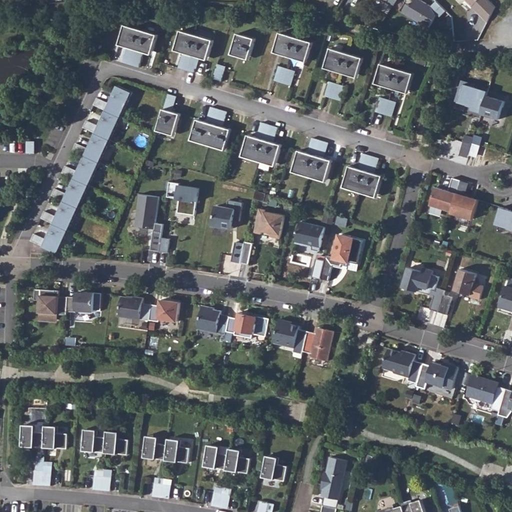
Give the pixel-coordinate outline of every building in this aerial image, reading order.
[(436,0),(432,5),(421,0),(414,0),(412,5),(408,3),(403,12),(429,27),(437,13),(440,16),(446,9),(436,0)] [(467,0),(468,1),(473,6),(489,22),(497,6),(491,0),(467,0)] [(152,55),(153,51),(158,34),(126,24),(121,41),(120,44),(152,55)] [(208,60),(209,57),(215,40),(182,30),(177,47),(176,50),(208,60)] [(281,32),(276,49),(308,59),(313,42),(281,32)] [(256,38),(239,33),(232,54),(249,60),(256,38)] [(144,53),(127,48),(123,62),(139,67),(144,53)] [(331,48),(327,65),(359,74),(364,58),(331,48)] [(308,59),(276,49),(275,52),(307,62),(308,59)] [(200,58),(183,53),(179,68),(196,73),(200,58)] [(415,73),(382,63),(377,80),(410,90),(415,73)] [(226,66),(218,64),(214,78),(221,81),(226,66)] [(359,74),(327,65),(326,68),(358,78),(359,74)] [(296,71),(280,66),(275,80),(291,85),(296,71)] [(410,90),(377,80),(376,83),(409,93),(410,90)] [(470,82),(462,80),(455,102),(470,106),(469,109),(499,119),(505,102),(487,96),(489,88),(478,85),(477,88),(469,85),(470,82)] [(346,86),(330,81),(326,96),(342,101),(346,86)] [(31,240),(58,253),(73,220),(133,92),(118,85),(110,103),(97,97),(94,104),(107,110),(99,126),(87,120),(84,127),(96,133),(89,148),(76,142),(73,150),(86,155),(78,171),(66,165),(63,172),(75,178),(68,194),(55,188),(52,195),(65,201),(57,216),(45,211),(41,218),(54,224),(47,239),(34,233),(31,240)] [(397,102),(381,97),(376,111),(393,117),(397,102)] [(228,111),(211,106),(207,121),(223,126),(228,111)] [(175,135),(176,132),(181,114),(164,108),(159,127),(158,130),(175,135)] [(232,129),(198,119),(193,136),(192,140),(226,150),(232,129)] [(279,127),(262,122),(258,137),(274,142),(279,127)] [(282,145),(250,134),(244,153),(277,163),(282,145)] [(474,137),(466,134),(460,155),(468,157),(474,137)] [(329,142),(313,137),(309,152),(325,157),(329,142)] [(302,151),(297,169),(328,178),(333,160),(302,151)] [(277,163),(244,153),(243,156),(276,166),(277,163)] [(380,158),(364,153),(359,168),(375,173),(380,158)] [(351,165),(345,184),(378,194),(384,176),(351,165)] [(328,178),(297,169),(296,172),(326,182),(328,178)] [(452,211),(461,180),(453,177),(449,190),(436,186),(431,204),(452,211)] [(470,182),(461,180),(452,211),(473,218),(479,199),(466,195),(470,182)] [(171,182),(168,197),(180,198),(179,212),(196,215),(200,188),(180,185),(181,183),(171,182)] [(378,194),(345,184),(344,187),(377,197),(378,194)] [(160,197),(141,194),(136,226),(151,228),(152,226),(156,227),(157,221),(160,197)] [(217,206),(214,225),(233,228),(234,220),(240,221),(244,202),(229,200),(228,207),(217,206)] [(511,209),(501,206),(496,224),(511,228),(511,209)] [(260,208),(255,232),(262,234),(262,231),(269,232),(272,236),(281,238),(285,215),(266,211),(267,210),(260,208)] [(157,221),(156,227),(153,248),(170,251),(172,238),(164,236),(165,223),(157,221)] [(326,227),(301,221),(297,241),(311,245),(313,247),(312,250),(320,251),(326,227)] [(325,260),(321,279),(330,281),(333,266),(333,265),(342,267),(343,264),(348,266),(349,261),(358,264),(364,241),(341,235),(335,259),(326,257),(325,260)] [(246,241),(245,244),(241,263),(250,265),(254,243),(246,241)] [(232,261),(241,263),(245,244),(236,242),(232,261)] [(325,260),(317,258),(313,277),(321,279),(325,260)] [(431,309),(439,312),(444,294),(446,290),(438,287),(441,277),(433,274),(434,271),(425,268),(424,272),(409,267),(404,286),(432,295),(433,290),(436,291),(435,296),(431,309)] [(478,273),(462,269),(460,274),(461,276),(460,279),(459,278),(455,290),(471,295),(470,296),(480,299),(485,286),(475,283),(478,273)] [(511,286),(508,285),(501,306),(511,308),(511,286)] [(69,296),(60,295),(60,290),(36,288),(35,300),(41,300),(40,318),(58,319),(59,314),(67,315),(67,311),(69,296)] [(77,297),(69,296),(67,311),(77,312),(77,310),(95,312),(96,292),(86,292),(86,293),(78,292),(77,297)] [(444,294),(439,312),(447,314),(453,297),(444,294)] [(120,316),(150,320),(152,304),(144,303),(144,298),(135,296),(134,298),(128,297),(123,296),(120,316)] [(161,306),(152,304),(150,320),(159,322),(160,319),(178,321),(181,302),(162,300),(161,306)] [(227,331),(230,317),(230,316),(221,314),(222,311),(215,309),(215,308),(203,305),(199,329),(226,334),(227,331)] [(511,308),(501,306),(500,311),(511,314),(511,308)] [(238,318),(230,317),(227,331),(235,333),(235,335),(252,338),(253,334),(255,334),(258,316),(240,312),(238,318)] [(270,319),(258,316),(255,334),(266,336),(270,319)] [(303,351),(308,331),(300,329),(301,326),(291,324),(289,321),(281,319),(275,340),(285,342),(284,345),(295,347),(294,352),(303,354),(303,351)] [(316,333),(308,331),(303,351),(311,353),(310,357),(328,361),(335,331),(320,327),(319,333),(316,333)] [(376,338),(370,336),(367,345),(373,347),(376,338)] [(402,352),(390,348),(384,368),(394,371),(395,373),(409,377),(408,380),(417,383),(424,363),(415,360),(417,354),(407,351),(406,353),(402,352)] [(432,366),(424,363),(417,383),(416,386),(426,389),(428,382),(453,389),(460,367),(451,365),(450,367),(433,362),(432,366)] [(500,411),(507,388),(499,386),(500,382),(492,380),(491,381),(489,380),(489,379),(473,374),(466,396),(493,404),(491,409),(500,411)] [(511,390),(507,388),(500,411),(499,415),(508,417),(511,411),(511,390)] [(37,425),(25,424),(24,446),(68,448),(68,434),(58,433),(59,426),(47,425),(46,432),(37,432),(37,425)] [(85,450),(128,454),(130,440),(120,439),(120,432),(109,431),(108,437),(98,437),(99,430),(87,429),(85,450)] [(160,437),(148,435),(145,457),(189,463),(191,448),(181,447),(182,440),(170,438),(169,445),(159,444),(160,437)] [(210,444),(206,466),(249,473),(251,458),(242,457),(243,450),(231,448),(230,455),(220,453),(222,447),(210,444)] [(268,455),(264,477),(285,481),(288,466),(278,464),(280,458),(268,455)] [(325,496),(324,505),(338,508),(348,460),(330,456),(323,485),(325,485),(323,496),(325,496)] [(35,484),(52,485),(53,472),(36,471),(35,484)] [(95,489),(111,491),(112,477),(96,476),(95,489)] [(131,483),(124,483),(123,490),(131,491),(131,483)] [(162,497),(170,498),(172,485),(156,483),(154,496),(162,497)] [(215,492),(213,505),(221,507),(229,508),(232,495),(215,492)] [(261,501),(258,511),(267,511),(272,511),(273,511),(275,504),(261,501)]
